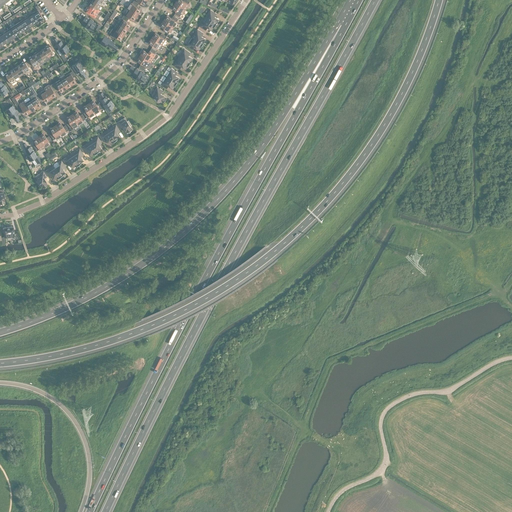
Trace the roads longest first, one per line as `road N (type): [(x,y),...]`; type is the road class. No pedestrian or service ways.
road 1 (motorway): [(0,363),(131,333),(209,296),(269,255),(334,192),(386,121),(438,0)]
road 2 (motorway): [(106,511),(374,0)]
road 3 (motorway): [(341,24),(88,511)]
road 4 (motorway): [(341,24),(268,135),(201,215),(119,278),(0,331)]
road 5 (residential): [(0,216),(42,202),(170,114),(246,0)]
road 6 (unclassified): [(329,511),(340,492),(382,468),(380,423),(390,405),(511,358)]
road 7 (residential): [(0,141),(109,72),(161,0)]
road 8 (motorway): [(0,382),(38,390),(74,420),(89,459),(80,511)]
